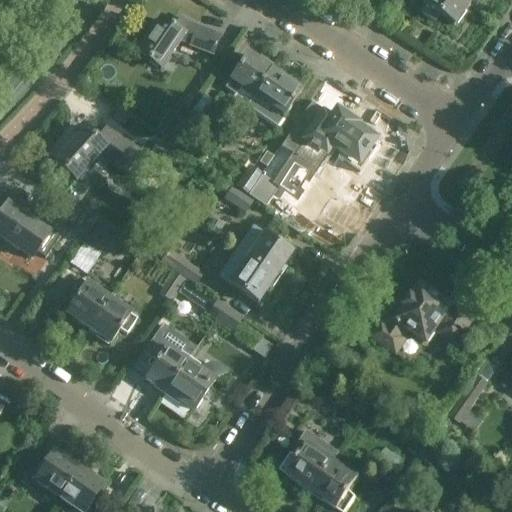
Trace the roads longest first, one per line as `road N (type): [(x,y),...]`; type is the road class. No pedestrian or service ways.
road 1 (residential): [(205,489),(404,200)]
road 2 (residential): [(205,489),(0,349)]
road 3 (residential): [(454,126),(270,0)]
road 4 (secondary): [(0,103),(83,0)]
road 5 (residential): [(511,273),(404,200)]
